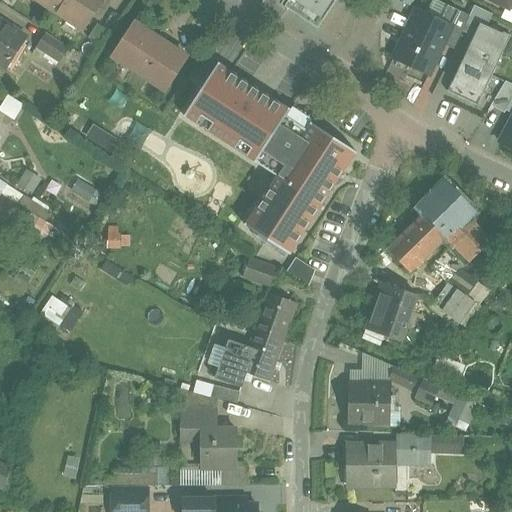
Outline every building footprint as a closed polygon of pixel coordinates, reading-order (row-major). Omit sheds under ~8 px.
[(40,0),(85,29),(104,0),(40,0)] [(278,2),(279,0),(263,0),(260,5),(280,18),(286,7),(278,2)] [(335,0),(279,0),(278,2),(286,7),(318,28),(335,0)] [(442,20),(419,9),(395,60),(429,76),(430,75),(425,72),(439,44),(443,46),(460,11),(449,6),(442,20)] [(12,27),(0,19),(0,62),(9,68),(29,38),(19,32),(20,31),(13,27),(12,27)] [(188,57),(136,23),(115,56),(167,90),(188,57)] [(89,38),(101,46),(111,32),(99,24),(89,38)] [(441,91),(477,108),(508,41),(473,25),(441,91)] [(71,50),(48,34),(38,47),(62,63),(71,50)] [(292,108),(219,61),(183,116),(278,177),(247,224),(291,252),(354,153),(311,126),(307,133),(285,119),(292,108)] [(511,83),(507,81),(492,106),(507,113),(511,102),(511,83)] [(11,96),(2,110),(18,120),(27,105),(11,96)] [(511,120),(498,147),(511,153),(511,120)] [(124,145),(94,125),(86,138),(116,158),(124,145)] [(41,179),(28,171),(19,187),(32,194),(41,179)] [(96,191),(79,181),(72,192),(89,202),(96,191)] [(428,213),(390,250),(412,273),(449,238),(472,262),(493,242),(469,218),(475,212),(452,187),(451,188),(446,187),(445,187),(423,208),(428,213)] [(52,213),(25,197),(19,206),(39,218),(46,223),(52,213)] [(46,223),(39,218),(32,229),(47,238),(53,227),(46,223)] [(119,228),(109,228),(109,249),(119,249),(119,228)] [(467,266),(451,249),(433,267),(449,283),(450,283),(467,266)] [(288,258),(281,273),(302,283),(309,269),(288,258)] [(281,270),(253,259),(247,276),(274,287),(281,270)] [(133,278),(107,261),(101,270),(127,287),(133,278)] [(419,295),(385,283),(378,302),(380,303),(371,328),(404,340),(419,295)] [(450,283),(449,283),(434,304),(462,323),(477,302),(450,283)] [(298,303),(271,294),(257,331),(284,341),(298,303)] [(71,308),(52,296),(41,313),(60,326),(71,308)] [(69,332),(83,311),(73,305),(71,308),(60,326),(69,332)] [(284,341),(257,331),(242,371),(244,371),(244,372),(270,381),(284,341)] [(242,375),(216,366),(212,377),(239,387),(244,372),(244,371),(242,375)] [(425,382),(396,370),(391,381),(420,394),(425,382)] [(364,386),(365,388),(352,388),(351,421),(371,422),(371,421),(389,418),(388,409),(392,409),(392,386),(364,386)] [(436,390),(433,398),(449,404),(444,417),(465,425),(473,404),(436,390)] [(218,411),(182,411),(182,425),(218,425),(218,411)] [(238,431),(218,431),(218,425),(182,425),(182,440),(202,440),(202,467),(238,467),(238,431)] [(434,436),(404,434),(404,451),(433,452),(434,436)] [(398,447),(351,447),(351,470),(353,470),(352,483),(351,483),(351,485),(398,484),(398,483),(396,483),(396,465),(398,465),(398,447)] [(62,455),(56,477),(70,480),(76,458),(62,455)] [(12,468),(0,463),(0,485),(6,487),(12,468)] [(163,483),(162,467),(145,468),(146,485),(163,483)] [(148,511),(148,488),(112,488),(112,511),(148,511)] [(245,499),(184,499),(183,511),(257,511),(258,505),(245,505),(245,499)]
